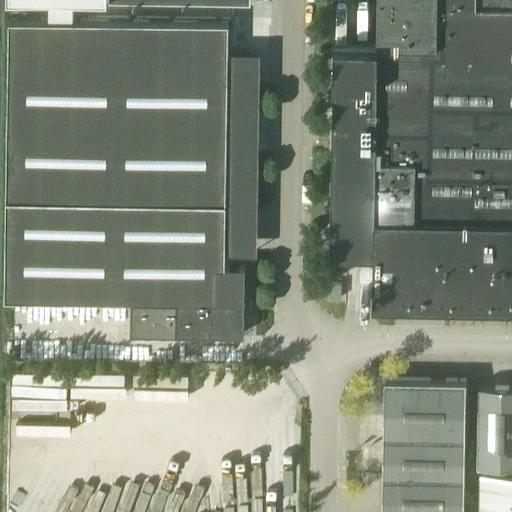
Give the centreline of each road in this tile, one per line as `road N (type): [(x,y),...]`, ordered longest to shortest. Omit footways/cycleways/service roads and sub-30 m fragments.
road 1 (unclassified): [(327,343),(290,300),(295,0)]
road 2 (unclassified): [(327,343),(511,346)]
road 3 (unclassified): [(323,511),(327,343)]
